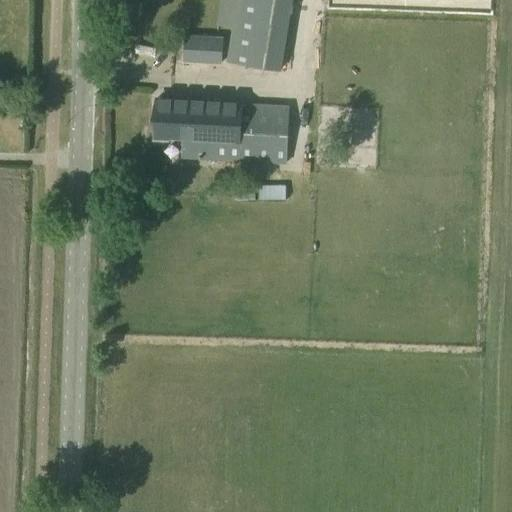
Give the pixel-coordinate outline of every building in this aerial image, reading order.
[(227,61),(281,70),(292,0),(220,0),(216,25),(233,28),(227,61)] [(413,0),(364,0),(363,8),(411,16),(413,0)] [(181,156),(201,157),(287,161),(290,105),(156,98),(154,137),(182,138),(181,156)] [(349,127),(348,160),(407,161),(407,128),(349,127)] [(283,196),(283,184),(256,183),(256,195),(283,196)]
